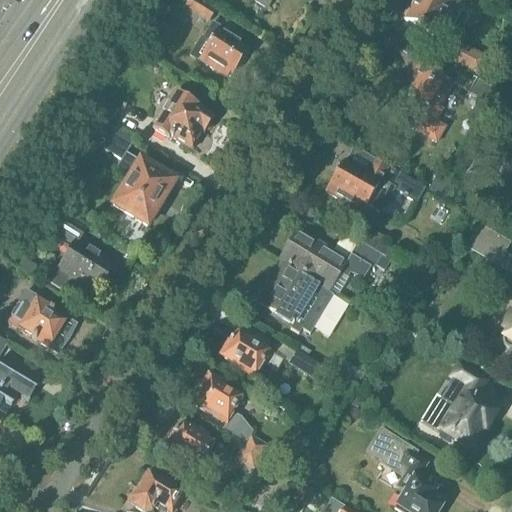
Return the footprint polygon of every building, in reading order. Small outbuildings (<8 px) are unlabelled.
[(189,0),(185,8),(191,12),(209,23),(215,13),(193,0),(189,0)] [(250,0),(267,9),(272,0),(250,0)] [(453,0),(414,0),(403,22),(414,27),(427,34),(434,38),(444,43),(453,27),(443,21),(454,0),(453,0)] [(201,37),(189,57),(197,62),(226,79),(228,76),(231,77),(246,51),(227,39),(229,35),(212,25),(204,38),(201,37)] [(456,45),(448,60),(480,77),(488,62),(456,45)] [(413,83),(407,94),(408,95),(407,97),(423,107),(410,130),(435,145),(445,128),(434,122),(442,110),(438,108),(452,86),(419,67),(413,78),(417,80),(415,84),(413,83)] [(479,82),(472,96),(480,101),(473,112),(484,118),(498,94),(479,82)] [(163,115),(156,127),(188,147),(191,142),(197,133),(203,136),(205,134),(209,133),(212,128),(211,124),(213,121),(197,111),(198,110),(191,105),(175,95),(168,107),(166,106),(161,115),(163,115)] [(89,101),(84,109),(110,126),(117,114),(91,97),(89,101)] [(108,127),(100,140),(106,144),(102,151),(120,163),(125,154),(133,142),(108,127)] [(342,165),(326,191),(332,194),(333,198),(343,204),(346,202),(363,213),(367,207),(380,214),(381,212),(384,212),(389,204),(388,201),(394,190),(405,197),(404,198),(416,206),(424,191),(375,163),(356,151),(347,167),(342,165)] [(128,179),(111,206),(145,228),(173,184),(139,162),(129,178),(128,179)] [(430,184),(427,190),(438,196),(442,191),(447,182),(435,175),(430,184)] [(50,265),(41,279),(63,293),(73,278),(81,283),(80,285),(95,294),(94,295),(95,296),(112,269),(98,260),(101,256),(78,241),(79,240),(78,240),(84,231),(53,211),(42,228),(73,249),(58,271),(50,265)] [(474,241),(467,252),(511,277),(511,261),(504,255),(510,245),(507,243),(480,229),(480,230),(473,241),(474,241)] [(368,230),(359,244),(367,249),(385,260),(390,251),(383,247),(386,240),(368,230)] [(297,233),(279,261),(284,264),(317,285),(335,296),(348,274),(362,280),(370,268),(373,270),(374,267),(383,273),(387,267),(389,262),(387,261),(385,260),(367,249),(359,244),(358,244),(346,264),(331,254),(297,233)] [(24,260),(19,269),(31,277),(37,268),(24,260)] [(270,287),(259,305),(293,326),(290,331),(298,336),(302,331),(310,336),(335,296),(317,285),(284,264),(276,278),(273,276),(267,286),(270,287)] [(17,305),(6,323),(17,330),(57,355),(76,326),(24,294),(17,305)] [(511,323),(499,344),(511,352),(511,323)] [(228,345),(219,359),(250,377),(253,379),(254,377),(255,377),(266,384),(270,377),(272,374),(274,375),(282,363),(237,335),(232,343),(229,341),(227,344),(228,345)] [(295,353),(287,366),(304,377),(322,389),(329,393),(331,389),(337,380),(295,353)] [(343,364),(336,376),(357,389),(364,377),(359,374),(350,369),(343,364)] [(448,407),(437,425),(438,426),(451,435),(449,438),(456,442),(468,450),(479,433),(483,436),(485,432),(488,432),(492,425),(492,422),(501,409),(478,395),(486,383),(476,377),(467,371),(459,366),(457,365),(449,378),(450,378),(454,381),(440,402),(448,407)] [(0,414),(5,418),(11,408),(17,397),(27,403),(35,391),(11,377),(0,370),(0,414)] [(198,397),(193,405),(225,425),(246,438),(250,432),(241,420),(232,415),(241,400),(206,378),(196,396),(198,397)] [(172,434),(164,447),(198,469),(207,455),(214,459),(221,456),(224,453),(181,425),(176,432),(173,431),(172,434)] [(381,431),(369,451),(391,464),(389,468),(404,477),(397,489),(404,494),(394,511),(395,511),(438,511),(444,502),(432,495),(433,493),(416,482),(426,465),(414,457),(416,453),(381,431)] [(246,438),(240,448),(260,460),(266,450),(246,438)] [(240,448),(234,459),(270,481),(277,470),(260,460),(240,448)] [(138,489),(130,500),(132,507),(138,511),(148,511),(150,511),(152,507),(160,511),(170,511),(182,494),(146,473),(137,489),(138,489)] [(300,485),(291,500),(303,507),(312,493),(300,485)] [(349,511),(332,501),(324,511),(349,511)]
